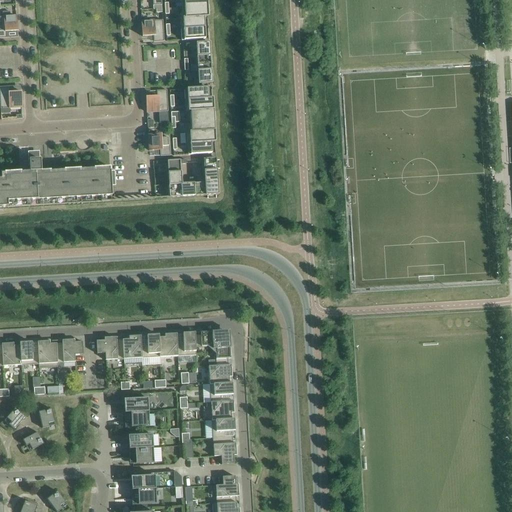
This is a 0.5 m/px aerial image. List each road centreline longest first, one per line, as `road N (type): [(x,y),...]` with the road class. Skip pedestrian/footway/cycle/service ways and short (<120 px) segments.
road 1 (tertiary): [(317,511),(305,302),(283,264),(247,251),(0,264)]
road 2 (tertiary): [(0,282),(217,268),(264,282),(289,323),(301,511)]
road 3 (residential): [(0,335),(229,323),(238,339),(247,511)]
road 4 (residential): [(131,0),(136,118),(31,127)]
road 5 (residential): [(31,127),(23,0)]
